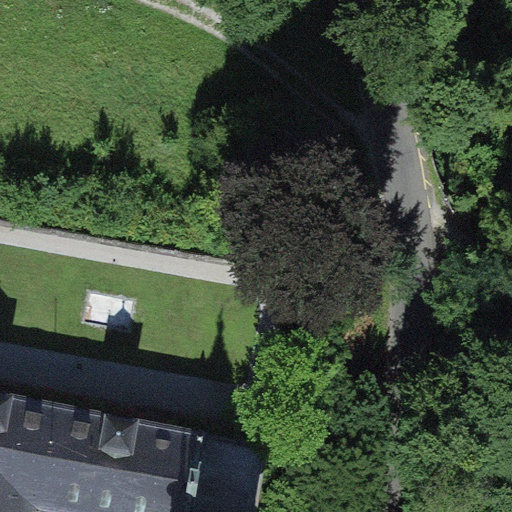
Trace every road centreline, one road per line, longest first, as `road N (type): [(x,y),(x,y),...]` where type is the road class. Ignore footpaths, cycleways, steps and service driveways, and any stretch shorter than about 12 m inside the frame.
road 1 (tertiary): [(358,0),(407,184),(416,266),(415,341),(391,511)]
road 2 (track): [(407,184),(295,78),(226,30),(151,0)]
